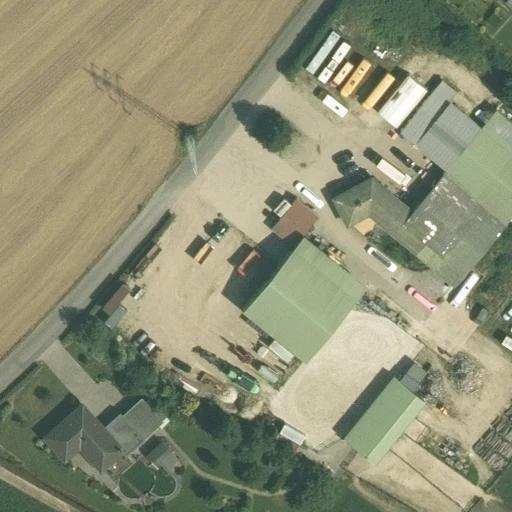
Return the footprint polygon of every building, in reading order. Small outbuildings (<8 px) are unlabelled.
[(487,118),(441,80),(399,131),(445,169),(507,221),(508,219),(511,214),(511,122),(495,109),(487,118)] [(460,237),(435,267),(454,283),(507,221),(445,169),(418,202),(460,237)] [(370,178),(333,198),(347,223),(367,211),(435,267),(460,237),(418,202),(410,211),(370,178)] [(296,197),(271,228),(292,246),(318,215),(296,197)] [(292,246),(241,308),(305,359),(356,296),(292,246)] [(393,374),(342,437),(374,462),(424,399),(393,374)] [(137,400),(122,414),(143,438),(145,440),(161,426),(137,400)] [(81,405),(45,437),(60,453),(75,440),(100,468),(120,450),(121,449),(101,427),(81,405)] [(122,414),(119,411),(101,427),(121,449),(120,450),(124,455),(143,438),(122,414)] [(164,439),(149,451),(165,470),(180,458),(164,439)]
